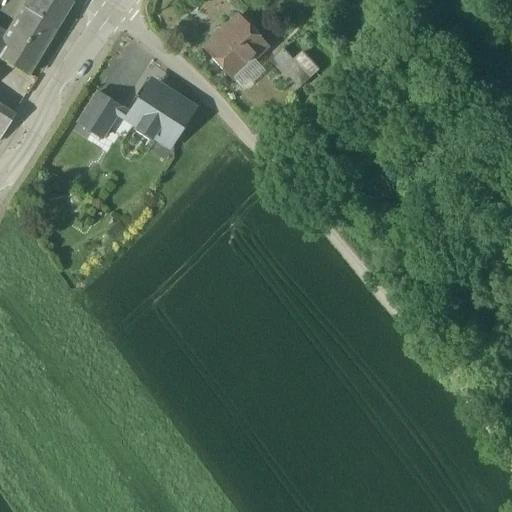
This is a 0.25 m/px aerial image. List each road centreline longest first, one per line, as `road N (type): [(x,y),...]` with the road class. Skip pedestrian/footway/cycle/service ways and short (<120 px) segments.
road 1 (unclassified): [(511,455),(289,183),(195,81),(112,13)]
road 2 (tertiary): [(112,13),(56,86),(31,147),(0,182)]
